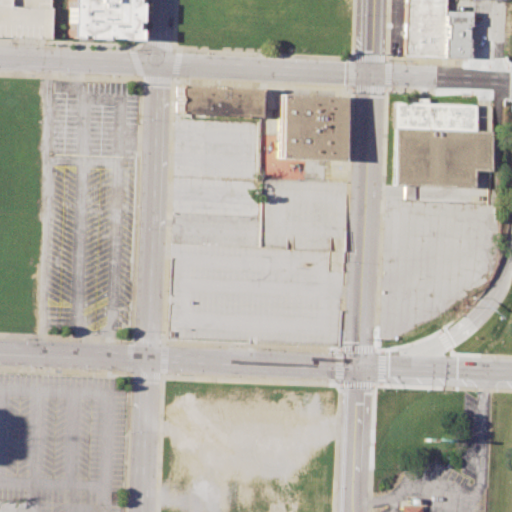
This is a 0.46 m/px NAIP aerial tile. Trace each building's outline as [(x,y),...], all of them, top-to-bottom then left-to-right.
[(0,0),(48,0),(47,39),(0,37),(0,0)] [(66,36),(67,0),(136,0),(135,40),(66,36)] [(400,0),(398,55),(463,57),(465,10),(441,9),(441,0),(400,0)] [(174,84),(255,88),(254,117),(172,113),(174,84)] [(276,93),(339,96),(337,159),(274,157),(276,93)] [(388,100),(470,104),(469,128),(487,129),(486,168),(466,167),(465,185),(384,181),(388,100)]
